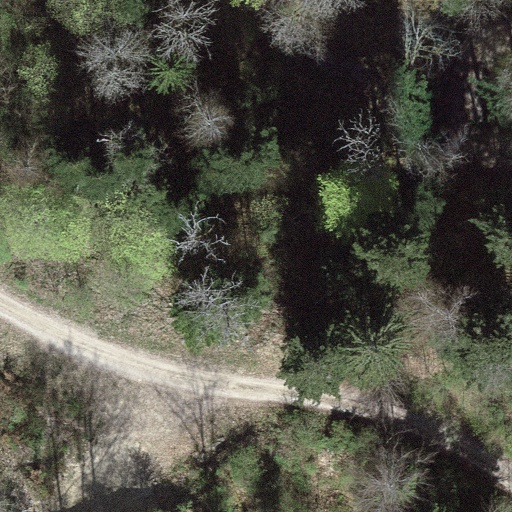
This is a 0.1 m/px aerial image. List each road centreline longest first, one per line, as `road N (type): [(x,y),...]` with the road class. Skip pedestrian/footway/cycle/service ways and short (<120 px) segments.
road 1 (track): [(511,472),(455,432),(392,405),(143,367),(55,330),(0,295)]
road 2 (track): [(511,33),(472,49),(471,144),(491,159),(511,156)]
